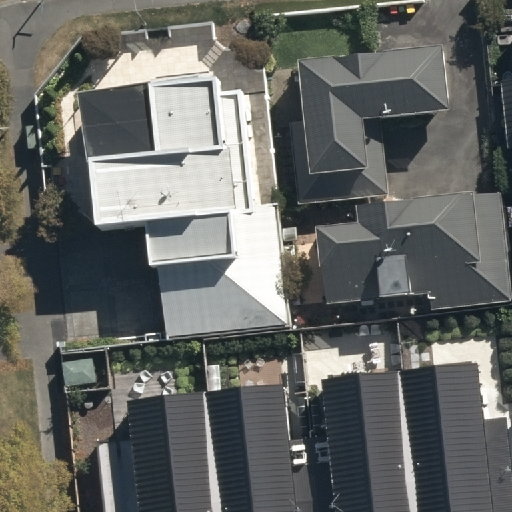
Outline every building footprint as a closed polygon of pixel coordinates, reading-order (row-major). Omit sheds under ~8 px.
[(442,44),(297,59),(304,122),(289,124),(298,204),(388,194),(380,118),(449,110),(442,44)] [(215,76),(78,91),(93,231),(150,225),(162,340),(290,326),(277,205),(258,207),(246,92),(217,95),(215,76)] [(511,78),(501,80),(511,164),(511,163),(511,78)] [(356,224),(313,229),(322,303),(428,291),(431,309),(511,299),(511,298),(500,190),(354,206),(356,224)] [(281,386),(129,402),(141,511),(511,511),(511,476),(505,417),(484,420),(477,361),(317,379),(324,438),(287,442),(281,386)]
